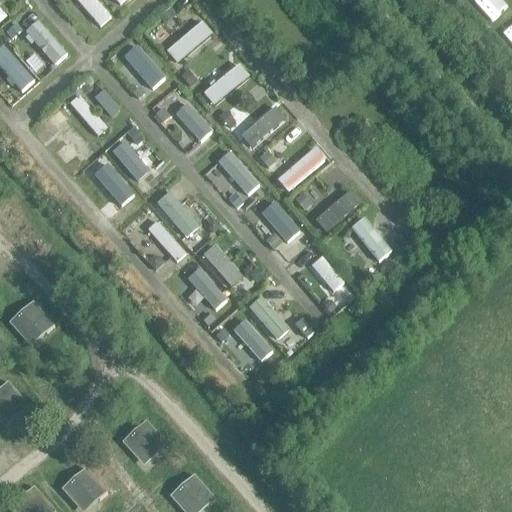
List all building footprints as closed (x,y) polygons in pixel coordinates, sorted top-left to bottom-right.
[(75,0),(100,29),(111,19),(94,0),(75,0)] [(27,35),(56,67),(69,56),(39,23),(27,35)] [(203,25),(168,55),(177,66),(213,37),(203,25)] [(35,83),(5,49),(0,53),(0,66),(12,81),(9,83),(14,89),(17,86),(23,93),(35,83)] [(126,60),(154,91),(166,80),(139,49),(126,60)] [(214,109),(250,80),(240,67),(217,87),(215,84),(211,87),(213,90),(205,96),(214,109)] [(95,101),(112,120),(122,111),(105,92),(95,101)] [(71,107),(99,139),(108,131),(80,99),(71,107)] [(178,116),(202,143),(213,133),(189,107),(178,116)] [(276,110),(242,139),(252,151),(285,122),(276,110)] [(62,134),(86,161),(95,153),(71,126),(62,134)] [(113,155),(138,184),(151,173),(126,144),(113,155)] [(314,152),(279,183),(289,194),(324,164),(314,152)] [(220,165),(248,198),(260,187),(231,155),(220,165)] [(95,172),(119,198),(128,190),(104,164),(95,172)] [(225,199),(238,214),(246,207),(234,191),(225,199)] [(351,194),(317,223),(326,235),(361,206),(351,194)] [(159,206),(189,240),(202,229),(172,195),(159,206)] [(260,211),(289,245),(299,235),(270,202),(260,211)] [(354,231),(380,264),(393,253),(366,221),(354,231)] [(149,233),(177,265),(186,257),(158,225),(149,233)] [(204,258),(232,291),(244,281),(215,249),(204,258)] [(312,269),(334,294),(344,285),(323,260),(312,269)] [(190,282),(217,312),(228,302),(201,273),(190,282)] [(290,332),(273,313),(275,311),(274,308),(270,303),(267,306),(263,300),(250,311),(278,343),(290,332)] [(48,333),(51,336),(59,329),(36,303),(13,325),(20,333),(24,330),(36,344),(48,333)] [(236,333),(262,363),(273,354),(246,324),(236,333)] [(0,353),(9,346),(0,336),(0,353)] [(22,413),(24,415),(30,410),(9,384),(0,391),(0,417),(6,425),(22,413)] [(160,453),(161,454),(168,448),(148,424),(125,443),(132,452),(135,449),(148,464),(160,453)] [(100,500),(101,501),(108,494),(88,470),(65,490),(72,498),(76,495),(88,510),(100,500)] [(203,511),(208,508),(209,509),(217,503),(197,479),(174,498),(181,506),(184,504),(190,511),(203,511)] [(54,511),(36,489),(11,509),(13,511),(54,511)]
